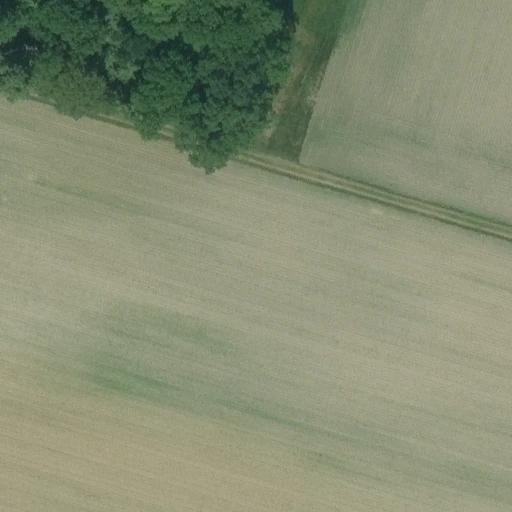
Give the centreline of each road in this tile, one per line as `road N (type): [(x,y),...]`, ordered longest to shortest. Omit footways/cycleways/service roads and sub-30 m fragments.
road 1 (track): [(511,233),(0,84)]
road 2 (track): [(195,142),(149,0)]
